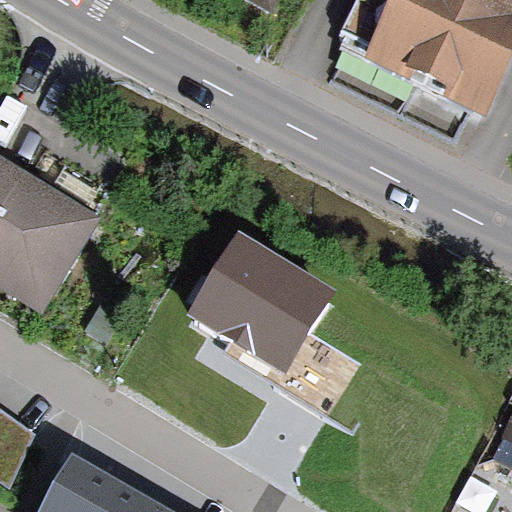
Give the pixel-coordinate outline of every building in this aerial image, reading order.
[(243,0),(273,16),(281,0),(243,0)] [(511,0),(352,0),(330,47),(483,122),(511,62),(511,0)] [(0,287),(44,313),(101,216),(43,182),(0,157),(0,287)] [(337,289),(241,230),(188,316),(227,340),(219,353),(234,362),(326,418),(359,364),(310,334),(337,289)] [(0,410),(0,486),(7,492),(31,433),(0,410)] [(175,511),(73,454),(40,511),(175,511)]
